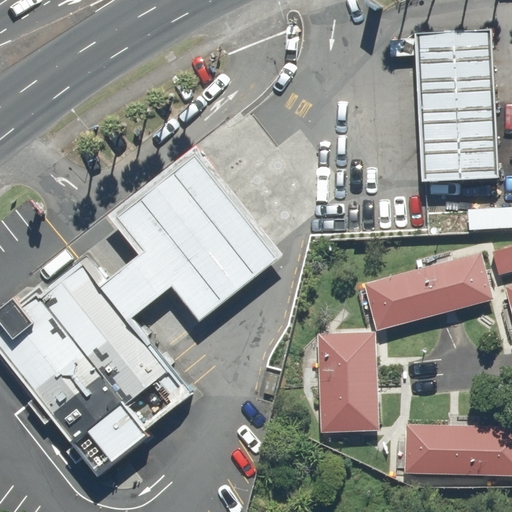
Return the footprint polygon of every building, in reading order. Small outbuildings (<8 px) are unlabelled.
[(502,177),(496,29),(421,32),(427,180),(502,177)] [(122,210),(205,318),(287,255),(204,147),(122,210)] [(511,250),(489,255),(494,278),(511,273),(511,250)] [(0,319),(0,336),(103,471),(198,398),(86,253),(0,319)] [(361,286),(374,333),(490,302),(478,256),(361,286)] [(511,285),(502,288),(511,325),(511,285)] [(376,432),(371,335),(314,338),(319,435),(376,432)] [(511,430),(403,427),(402,475),(511,478),(511,430)]
